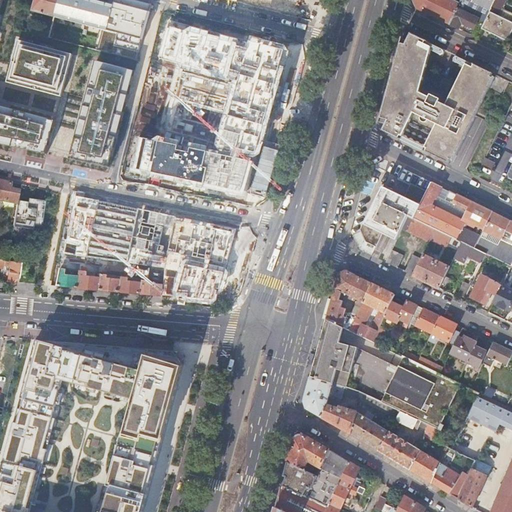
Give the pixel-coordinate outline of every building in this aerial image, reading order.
[(55,15),(59,0),(35,0),(32,11),(55,17),(55,15)] [(55,17),(99,29),(100,29),(109,32),(116,5),(106,3),(93,0),(59,0),(55,15),(55,17)] [(152,5),(132,0),(116,0),(116,5),(109,32),(143,39),(152,5)] [(237,0),(237,2),(271,11),(273,0),(237,0)] [(449,24),(457,8),(459,2),(454,0),(412,0),(413,0),(417,9),(449,24)] [(480,19),(457,8),(449,24),(459,29),(461,23),(475,29),(480,19)] [(508,41),(511,32),(511,22),(490,12),(482,29),(508,41)] [(412,33),(403,37),(391,82),(380,123),(384,131),(450,163),(452,160),(455,161),(477,116),(495,78),(492,77),(493,73),(475,65),(473,68),(467,65),(447,106),(440,103),(442,100),(432,95),(431,97),(421,92),(433,47),(426,44),(428,41),(412,33)] [(19,44),(11,78),(63,93),(71,56),(19,44)] [(136,72),(99,62),(74,160),(112,168),(136,72)] [(58,123),(0,108),(0,145),(51,155),(58,123)] [(11,183),(0,180),(0,199),(17,203),(18,200),(20,190),(10,188),(10,185),(11,183)] [(487,227),(493,213),(450,192),(445,201),(453,205),(454,204),(457,205),(456,207),(460,209),(461,207),(468,211),(463,222),(436,209),(432,210),(431,198),(436,200),(442,188),(431,183),(427,192),(414,219),(436,230),(447,235),(452,238),(462,242),(475,249),(479,242),(487,227)] [(414,219),(427,192),(412,185),(405,199),(382,187),(361,231),(364,241),(376,247),(383,233),(397,240),(402,229),(408,216),(414,219)] [(241,188),(239,198),(259,202),(261,192),(241,188)] [(46,200),(46,199),(45,201),(45,205),(27,202),(26,206),(18,205),(19,200),(18,200),(17,203),(13,227),(14,227),(33,231),(34,227),(41,228),(39,235),(40,235),(42,224),(46,200)] [(506,232),(511,222),(493,213),(487,227),(504,235),(506,232)] [(431,239),(436,230),(414,219),(408,216),(402,229),(430,242),(431,239)] [(259,230),(190,218),(187,239),(255,251),(259,230)] [(447,235),(436,230),(431,239),(443,245),(447,235)] [(476,276),(487,254),(475,249),(462,242),(457,251),(454,258),(465,263),(468,256),(480,262),(473,275),(476,276)] [(497,251),(479,242),(475,249),(487,254),(493,258),(497,251)] [(397,268),(403,256),(392,251),(386,263),(397,268)] [(444,278),(449,268),(424,255),(421,260),(413,276),(439,289),(442,284),(444,278)] [(7,261),(0,260),(0,269),(9,270),(8,276),(7,282),(9,283),(18,283),(21,263),(14,262),(7,261)] [(61,269),(57,287),(69,288),(79,289),(80,276),(67,275),(67,270),(62,269),(61,269)] [(354,321),(372,284),(346,271),(339,274),(327,319),(344,327),(350,330),(352,326),(345,324),(349,309),(341,307),(343,300),(339,300),(342,292),(350,296),(348,298),(354,301),(355,298),(358,300),(353,309),(350,319),(354,321)] [(80,276),(79,289),(89,290),(100,291),(101,278),(87,277),(87,273),(81,272),(80,276)] [(101,278),(100,291),(111,292),(121,292),(122,280),(108,279),(108,276),(102,275),(101,278)] [(498,295),(502,286),(482,276),(472,298),(484,303),(486,298),(489,300),(493,293),(498,295)] [(122,280),(121,292),(132,293),(142,294),(143,283),(129,282),(129,279),(122,278),(122,280)] [(143,283),(142,294),(152,295),(162,296),(163,285),(149,283),(150,282),(143,281),(143,283)] [(352,326),(350,330),(373,342),(378,332),(364,325),(373,307),(381,311),(374,325),(379,328),(380,327),(385,317),(392,302),(395,295),(372,284),(354,321),(352,326)] [(511,308),(511,290),(502,286),(498,295),(493,303),(511,311),(511,308)] [(410,323),(418,306),(408,301),(404,307),(392,302),(385,317),(398,323),(400,319),(405,322),(404,324),(406,325),(405,327),(407,328),(410,323)] [(432,334),(440,317),(418,306),(410,323),(424,330),(423,333),(426,334),(427,331),(432,334)] [(454,345),(458,337),(460,333),(455,330),(457,325),(440,317),(432,334),(439,337),(437,339),(440,341),(441,338),(454,345)] [(344,327),(327,319),(311,378),(336,385),(346,388),(357,349),(340,343),(344,327)] [(385,330),(380,327),(379,328),(378,332),(373,342),(379,345),(385,330)] [(468,362),(475,346),(477,343),(465,337),(464,340),(458,337),(454,345),(450,353),(468,362)] [(59,382),(69,344),(64,344),(60,343),(32,340),(12,411),(12,414),(57,426),(69,384),(59,382)] [(508,365),(511,356),(511,351),(494,343),(485,362),(492,366),(495,358),(508,365)] [(138,350),(69,344),(59,382),(69,384),(127,399),(140,350),(138,350)] [(487,352),(475,346),(468,362),(467,363),(479,368),(487,352)] [(127,399),(115,441),(158,451),(182,365),(173,353),(143,350),(140,350),(127,399)] [(452,450),(479,393),(440,374),(417,363),(403,356),(381,403),(401,412),(418,420),(428,425),(438,430),(434,440),(433,441),(445,447),(449,448),(452,450)] [(420,357),(417,363),(440,374),(443,369),(420,357)] [(333,396),(336,385),(311,378),(304,401),(307,408),(351,434),(358,413),(348,409),(345,411),(344,409),(343,408),(342,408),(340,408),(339,410),(327,406),(330,395),(333,396)] [(359,392),(356,391),(359,401),(397,418),(401,412),(381,403),(359,392)] [(511,409),(480,394),(468,419),(497,433),(500,426),(511,431),(511,409)] [(362,415),(358,413),(351,434),(378,450),(389,432),(371,421),(375,416),(367,411),(366,413),(363,412),(362,415)] [(418,420),(401,412),(397,418),(395,421),(414,430),(418,420)] [(57,426),(12,414),(11,416),(0,457),(0,477),(41,488),(57,426)] [(438,430),(428,425),(425,436),(434,440),(438,430)] [(414,447),(389,432),(378,450),(410,469),(420,451),(417,448),(418,446),(416,444),(414,447)] [(316,477),(329,451),(300,434),(294,437),(291,448),(287,462),(316,477)] [(158,451),(115,441),(99,493),(143,504),(158,451)] [(349,463),(329,451),(316,477),(287,462),(284,474),(275,507),(285,511),(325,511),(329,505),(339,484),(349,463)] [(441,464),(420,451),(410,469),(432,483),(441,465),(441,464)] [(482,464),(475,461),(458,499),(472,508),(489,473),(492,468),(482,464)] [(511,511),(511,461),(491,511),(511,511)] [(359,469),(349,463),(339,484),(357,493),(370,499),(375,488),(367,485),(365,490),(359,487),(357,489),(351,486),(359,469)] [(432,483),(450,494),(460,477),(441,465),(432,483)] [(34,511),(41,488),(0,477),(0,511),(34,511)] [(357,493),(339,484),(329,505),(340,510),(342,504),(350,508),(357,493)] [(140,511),(143,504),(99,493),(94,511),(140,511)] [(410,511),(415,503),(405,497),(399,511),(385,504),(387,500),(380,497),(375,509),(381,511),(410,511)] [(423,511),(425,509),(415,503),(410,511),(423,511)]
